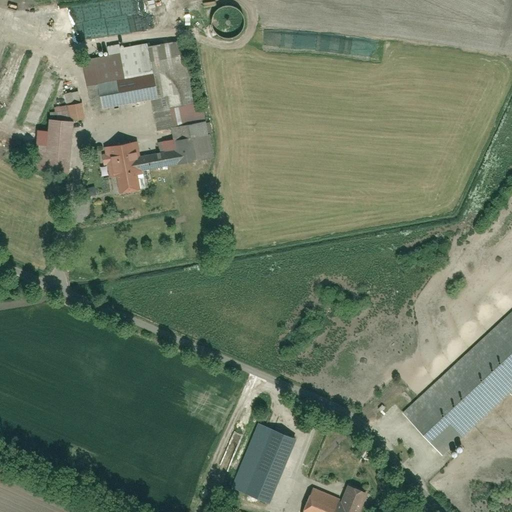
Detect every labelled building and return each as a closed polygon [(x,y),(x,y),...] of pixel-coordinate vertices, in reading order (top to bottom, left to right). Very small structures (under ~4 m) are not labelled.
[(99,86),(102,110),(149,102),(154,132),(172,129),(175,148),(139,154),(137,143),(104,148),(111,195),(138,191),(135,172),(215,160),(211,136),(205,137),(202,112),(194,113),(182,40),(150,45),(149,41),(99,49),(100,58),(82,60),(86,88),(99,86)] [(72,126),(84,124),(80,107),(69,109),(72,126)] [(29,174),(64,177),(68,125),(44,123),(42,149),(31,148),(29,174)] [(511,386),(511,308),(406,409),(445,450),(511,386)] [(232,491),(268,506),(295,442),(259,427),(232,491)] [(360,511),(368,493),(348,485),(339,506),(308,494),(300,511),(360,511)]
